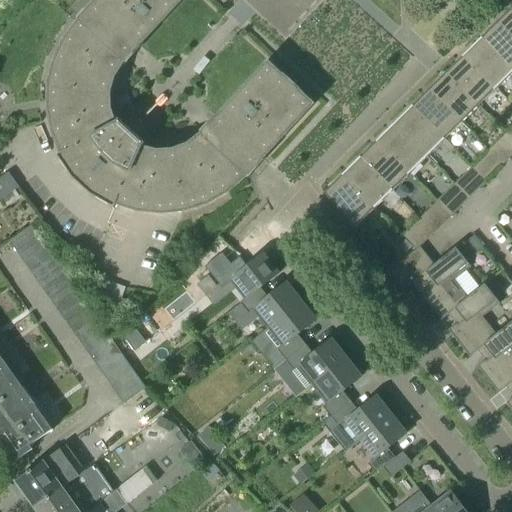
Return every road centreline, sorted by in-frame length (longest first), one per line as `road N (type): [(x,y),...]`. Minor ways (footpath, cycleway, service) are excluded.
road 1 (residential): [(511,505),(485,496),(278,231),(306,201),(511,449)]
road 2 (residential): [(0,162),(28,148),(68,202),(109,220)]
